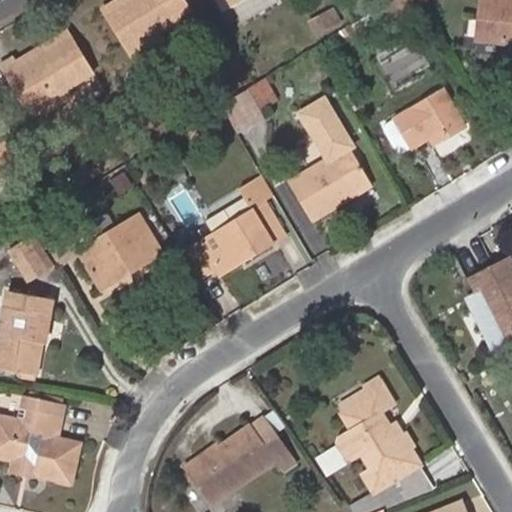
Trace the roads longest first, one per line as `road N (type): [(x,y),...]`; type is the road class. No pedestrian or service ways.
road 1 (residential): [(372,272),(177,391),(130,467),(120,511)]
road 2 (residential): [(511,502),(372,272)]
road 3 (residential): [(511,185),(372,272)]
